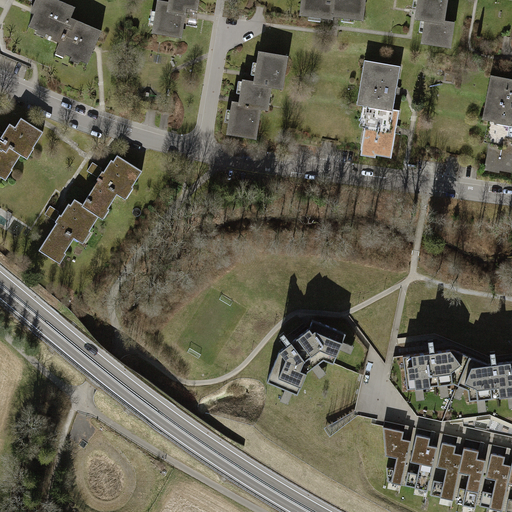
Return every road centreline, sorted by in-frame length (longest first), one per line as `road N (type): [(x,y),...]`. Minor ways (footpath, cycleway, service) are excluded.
road 1 (trunk): [(323,511),(177,419),(0,276)]
road 2 (trunk): [(0,292),(171,429),(299,511)]
road 3 (track): [(0,329),(142,443),(260,511)]
road 4 (residential): [(511,198),(199,154)]
road 5 (track): [(121,344),(88,316),(86,298),(222,159)]
road 6 (residential): [(199,154),(0,82)]
road 7 (track): [(49,511),(78,397),(121,344)]
road 8 (residential): [(219,20),(199,154)]
